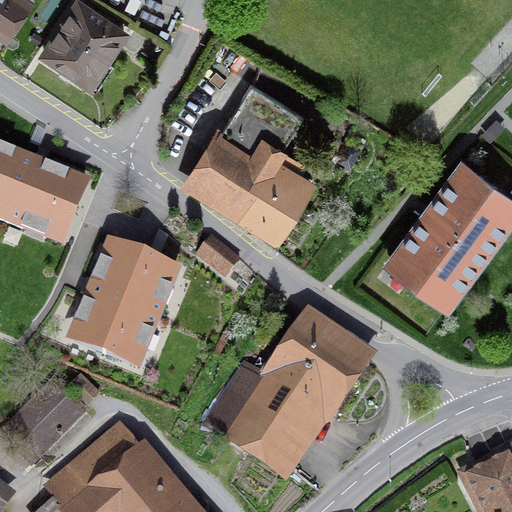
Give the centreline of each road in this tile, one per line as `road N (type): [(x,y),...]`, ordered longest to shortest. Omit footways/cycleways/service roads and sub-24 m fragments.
road 1 (tertiary): [(470,407),(122,158)]
road 2 (tertiary): [(470,407),(371,467),(321,511)]
road 3 (residential): [(122,158),(207,0)]
road 4 (tertiary): [(122,158),(0,81)]
